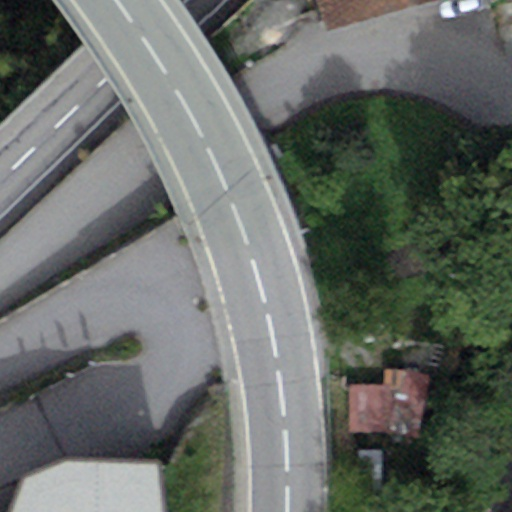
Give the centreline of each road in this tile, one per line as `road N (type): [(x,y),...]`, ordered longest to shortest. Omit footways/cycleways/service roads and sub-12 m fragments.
road 1 (primary): [(286,511),(283,409),(263,303),(224,182),(188,110),(112,0)]
road 2 (tertiary): [(0,179),(185,0)]
